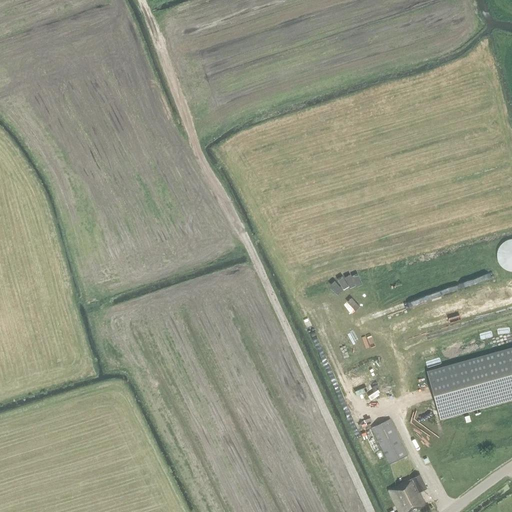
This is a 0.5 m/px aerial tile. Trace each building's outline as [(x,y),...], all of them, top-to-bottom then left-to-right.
[(511,267),(511,252),(506,251),(503,266),(511,267)] [(495,320),(511,314),(511,306),(493,313),(495,320)] [(511,399),(511,347),(426,372),(439,420),(511,399)] [(335,378),(344,397),(380,379),(371,360),(335,378)] [(416,473),(389,419),(372,428),(399,482),(404,480),(405,482),(388,491),(399,511),(413,511),(425,506),(418,492),(426,488),(419,475),(411,479),(409,477),(416,473)] [(370,429),(361,434),(379,470),(388,465),(370,429)]
